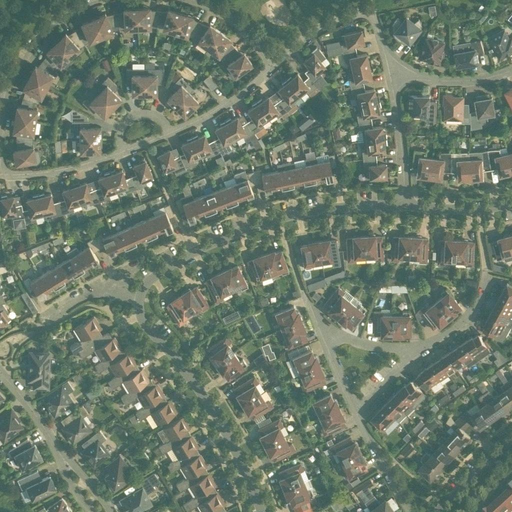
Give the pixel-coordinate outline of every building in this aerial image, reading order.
[(136,7),(137,27),(150,26),(156,26),(157,22),(158,10),(149,9),(148,6),(136,7)] [(137,27),(136,7),(123,8),(123,11),(115,13),(118,29),(125,28),(125,33),(137,32),(137,27)] [(174,31),(180,12),(168,9),(167,11),(158,10),(157,22),(163,24),(162,28),(174,31)] [(118,29),(115,13),(106,15),(104,12),(93,17),(101,36),(112,31),(118,29)] [(192,15),(187,14),(180,12),(174,31),(186,35),(187,31),(194,33),(199,22),(191,18),(192,15)] [(101,36),(93,17),(81,22),(82,25),(75,30),(84,44),(89,40),(101,36)] [(420,21),(419,19),(414,23),(407,17),(403,23),(399,18),(398,19),(397,19),(396,20),(395,22),(394,23),(394,24),(394,25),(394,26),(394,27),(394,29),(394,30),(394,31),(394,32),(394,33),(395,34),(396,35),(396,36),(397,37),(398,38),(399,39),(400,40),(401,40),(403,37),(410,42),(421,28),(419,27),(422,26),(422,25),(421,23),(421,22),(420,21)] [(207,48),(220,31),(209,24),(208,26),(199,22),(194,33),(192,38),(197,41),(207,48)] [(342,53),(356,50),(354,44),(363,42),(362,36),(365,35),(363,29),(341,34),(343,42),(340,43),(326,47),(328,56),(342,53)] [(81,51),(78,48),(78,47),(84,44),(75,30),(67,35),(65,33),(56,41),(69,56),(73,52),(75,55),(81,51)] [(491,41),(499,59),(511,52),(511,36),(509,39),(504,30),(496,33),(498,37),(491,41)] [(228,41),(230,38),(220,31),(207,48),(218,56),(222,60),(226,56),(235,47),(228,41)] [(424,48),(422,47),(420,57),(432,60),(432,63),(441,65),(444,52),(441,52),(444,42),(426,38),(424,48)] [(69,56),(56,41),(46,49),(48,52),(43,59),(56,69),(57,67),(60,65),(64,68),(73,60),(69,56)] [(453,44),(454,54),(455,54),(457,66),(478,62),(477,54),(484,52),(480,41),(470,42),(453,44)] [(309,56),(303,60),(309,68),(304,72),(308,76),(313,82),(321,75),(319,73),(326,68),(320,61),(325,57),(316,46),(307,54),(309,56)] [(243,52),(241,54),(235,47),(226,56),(231,62),(227,64),(230,68),(227,70),(232,77),(234,78),(236,78),(238,78),(239,76),(240,74),(239,72),(251,63),(243,52)] [(366,53),(357,55),(356,50),(342,53),(328,56),(342,53),(344,62),(347,62),(349,70),(371,65),(370,59),(367,60),(366,53)] [(101,58),(106,68),(111,65),(107,55),(101,58)] [(56,69),(43,59),(37,66),(34,65),(28,76),(46,85),(52,75),(55,76),(57,72),(55,71),(56,69)] [(350,88),(363,85),(362,79),(371,78),(370,71),(373,70),(371,65),(349,70),(351,78),(348,78),(350,88)] [(136,95),(144,95),(144,68),(125,69),(125,81),(132,81),(132,93),(136,93),(136,95)] [(162,68),(144,68),(144,95),(151,95),(151,93),(156,93),(156,81),(162,81),(162,68)] [(313,82),(308,76),(303,80),(297,73),(292,78),(290,75),(285,79),(300,97),(306,91),(308,94),(316,87),(313,82)] [(211,91),(217,85),(208,75),(202,80),(211,91)] [(46,85),(28,76),(23,87),(25,88),(22,97),(34,101),(37,102),(40,96),(46,85)] [(169,102),(175,107),(189,93),(193,89),(180,76),(171,85),(176,89),(167,98),(170,101),(169,102)] [(107,77),(103,81),(94,90),(98,93),(113,108),(118,102),(117,101),(120,98),(112,90),(116,85),(107,77)] [(278,89),(283,96),(278,100),(286,111),(295,104),(293,102),(300,97),(285,79),(281,82),(283,85),(278,89)] [(374,89),(365,91),(363,85),(350,88),(352,98),(355,97),(357,105),(379,100),(378,95),(375,95),(374,89)] [(113,108),(98,93),(90,102),(86,98),(82,102),(91,111),(95,107),(103,115),(106,112),(108,113),(113,108)] [(198,101),(189,93),(175,107),(180,113),(181,112),(184,115),(198,101)] [(477,100),(476,100),(478,111),(470,112),(471,129),(482,127),(481,123),(486,123),(485,115),(495,113),(492,97),(489,98),(488,94),(476,96),(477,100)] [(427,121),(435,122),(436,102),(429,102),(430,96),(408,95),(408,107),(413,107),(412,114),(428,115),(427,121)] [(286,111),(278,100),(273,104),(268,96),(262,100),(260,98),(256,101),(268,120),(275,115),(277,118),(286,111)] [(36,108),(33,108),(34,101),(22,97),(19,106),(16,105),(15,118),(34,121),(36,108)] [(461,123),(470,123),(468,104),(462,103),(463,97),(444,97),(444,104),(446,104),(445,118),(461,119),(461,123)] [(358,123),(371,121),(370,115),(379,113),(377,106),(380,105),(379,100),(357,105),(359,113),(356,114),(358,123)] [(247,110),(252,118),(247,121),(254,133),(263,127),(262,124),(268,120),(256,101),(251,104),(253,106),(247,110)] [(224,120),(235,140),(242,136),(244,139),(254,133),(247,121),(241,125),(237,117),(231,120),(229,117),(224,120)] [(32,140),(32,133),(34,121),(15,118),(13,130),(16,131),(16,140),(32,140)] [(297,124),(302,130),(308,125),(303,119),(297,124)] [(215,128),(219,137),(214,140),(220,152),(221,154),(231,149),(228,144),(235,140),(224,120),(220,123),(221,125),(215,128)] [(99,131),(99,127),(87,127),(87,121),(71,121),(71,128),(74,128),(74,139),(75,139),(80,139),(101,139),(101,131),(99,131)] [(381,126),(372,127),(371,121),(358,123),(359,129),(356,133),(357,141),(363,141),(386,138),(385,132),(382,133),(381,126)] [(220,152),(214,140),(208,142),(204,134),(198,137),(196,134),(191,136),(201,157),(208,154),(209,157),(220,152)] [(181,144),(185,152),(179,155),(185,167),(194,163),(193,160),(201,157),(191,136),(186,138),(187,141),(181,144)] [(362,159),(376,158),(375,152),(384,151),(383,144),(386,143),(386,138),(363,141),(364,149),(361,149),(362,159)] [(66,151),(65,139),(54,140),(55,152),(66,151)] [(101,146),(101,139),(80,139),(75,139),(75,151),(99,151),(99,146),(101,146)] [(32,140),(16,140),(16,149),(13,149),(15,162),(30,160),(31,162),(33,163),(35,163),(37,162),(39,160),(39,158),(38,150),(33,150),(33,146),(32,140)] [(185,167),(179,155),(173,158),(169,149),(163,152),(162,149),(156,152),(165,173),(173,169),(176,175),(186,170),(185,167)] [(430,177),(432,157),(426,156),(426,150),(414,149),(412,167),(418,168),(417,176),(420,176),(420,177),(424,179),(429,180),(430,177)] [(491,169),(488,149),(482,151),(470,151),(471,179),(471,182),(475,181),(481,179),(481,178),(484,178),(483,170),(491,169)] [(511,171),(508,153),(501,155),(500,149),(488,149),(491,169),(498,168),(500,175),(503,175),(503,176),(508,176),(511,175),(511,171)] [(471,179),(470,151),(457,152),(451,152),(451,171),(458,172),(459,179),(461,179),(461,180),(466,182),(471,182),(471,179)] [(451,171),(451,152),(440,152),(439,158),(432,157),(430,177),(429,180),(434,180),(439,179),(440,178),(442,179),(443,171),(451,171)] [(327,154),(316,156),(321,180),(332,177),(330,168),(336,166),(333,154),(327,155),(327,154)] [(304,159),(306,164),(310,182),(321,180),(316,156),(304,159)] [(133,165),(137,174),(131,176),(136,189),(146,184),(145,182),(153,178),(143,157),(138,160),(139,162),(133,165)] [(385,164),(376,164),(376,158),(362,159),(363,169),(366,169),(366,177),(389,177),(389,171),(386,171),(385,164)] [(298,185),(295,167),(291,168),(290,162),(282,163),(283,169),(287,187),(298,185)] [(276,165),(278,171),(272,172),(276,189),(287,187),(283,169),(282,163),(276,165)] [(310,182),(306,164),(295,167),(298,185),(310,182)] [(137,192),(136,189),(131,176),(124,178),(121,170),(115,172),(114,169),(109,171),(116,193),(124,190),(125,193),(132,190),(134,193),(137,192)] [(252,171),(256,184),(263,182),(265,192),(276,189),(272,172),(261,174),(260,170),(252,171)] [(98,178),(101,186),(95,189),(99,202),(110,198),(109,195),(116,193),(109,171),(104,173),(105,176),(98,178)] [(256,184),(252,171),(245,174),(244,171),(233,175),(236,183),(242,200),(253,195),(250,186),(256,184)] [(99,202),(95,189),(89,191),(86,182),(79,184),(78,181),(73,183),(80,205),(88,202),(89,205),(99,202)] [(62,190),(65,199),(59,201),(63,214),(74,210),(73,207),(80,205),(73,183),(68,185),(69,188),(62,190)] [(242,200),(236,183),(225,187),(232,204),(242,200)] [(214,191),(221,208),(232,204),(225,187),(214,191)] [(221,208),(214,191),(204,195),(210,212),(221,208)] [(63,214),(59,201),(53,202),(50,194),(44,195),(43,192),(38,194),(43,216),(51,214),(52,217),(63,214)] [(180,198),(181,199),(175,201),(179,213),(185,211),(189,220),(200,216),(193,199),(191,193),(180,198)] [(4,218),(12,216),(14,228),(25,226),(24,223),(22,210),(21,204),(15,205),(13,196),(6,197),(6,194),(0,195),(4,218)] [(26,199),(29,208),(22,210),(24,223),(36,221),(35,218),(43,216),(38,194),(32,195),(33,198),(26,199)] [(210,212),(204,195),(193,199),(200,216),(210,212)] [(165,211),(154,216),(161,232),(172,227),(168,218),(174,216),(169,204),(163,207),(165,211)] [(144,220),(151,237),(161,232),(154,216),(144,220)] [(133,225),(141,241),(151,237),(144,220),(133,225)] [(123,229),(130,246),(141,241),(133,225),(123,229)] [(112,234),(120,251),(130,246),(123,229),(112,234)] [(93,238),(99,249),(105,246),(109,255),(120,251),(112,234),(102,239),(100,235),(93,238)] [(354,257),(365,257),(363,235),(352,236),(352,238),(346,238),(347,262),(354,261),(354,257)] [(374,235),(363,235),(365,257),(375,256),(375,260),(383,259),(381,236),(375,236),(374,235)] [(398,257),(409,257),(410,236),(399,235),(399,237),(392,237),(391,260),(398,260),(398,257)] [(511,245),(509,235),(498,238),(499,239),(492,241),(493,242),(488,244),(490,253),(495,252),(497,259),(503,258),(504,261),(511,259),(511,245)] [(421,237),(410,236),(409,257),(419,258),(419,262),(426,262),(427,239),(421,238),(421,237)] [(98,261),(93,252),(99,249),(93,238),(86,242),(89,246),(79,252),(88,267),(98,261)] [(329,239),(318,241),(321,262),(332,260),(332,264),(339,263),(335,240),(329,241),(329,239)] [(444,260),(455,260),(456,239),(445,239),(445,240),(438,240),(437,263),(444,264),(444,260)] [(467,240),(456,239),(455,260),(465,261),(465,265),(472,265),(473,242),(467,242),(467,240)] [(311,263),(321,262),(318,241),(307,243),(307,244),(301,245),(304,268),(311,267),(311,263)] [(46,242),(36,246),(38,251),(49,246),(46,242)] [(69,258),(79,273),(88,267),(79,252),(76,247),(66,253),(69,258)] [(274,250),(263,254),(270,274),(280,270),(281,274),(288,272),(280,250),(274,252),(274,250)] [(260,277),(270,274),(263,254),(253,258),(253,259),(247,261),(255,284),(262,281),(260,277)] [(79,273),(69,258),(59,264),(69,279),(79,273)] [(69,279),(59,264),(50,270),(59,285),(69,279)] [(230,267),(220,272),(230,291),(239,286),(241,289),(247,286),(237,265),(231,268),(230,267)] [(59,285),(50,270),(40,276),(50,291),(59,285)] [(220,295),(230,291),(220,272),(210,276),(211,278),(205,281),(215,302),(222,299),(220,295)] [(50,291),(40,276),(30,282),(28,278),(23,281),(34,300),(39,297),(40,297),(50,291)] [(307,284),(309,291),(316,288),(313,282),(307,284)] [(511,284),(507,282),(499,297),(511,304),(511,284)] [(189,288),(180,294),(192,312),(200,307),(202,310),(208,306),(196,286),(190,290),(189,288)] [(327,311),(336,317),(349,301),(341,294),(343,291),(338,287),(323,305),(328,309),(327,311)] [(442,296),(434,302),(447,319),(456,312),(455,311),(460,306),(445,288),(440,293),(442,296)] [(311,295),(317,299),(320,295),(315,291),(311,295)] [(183,318),(192,312),(180,294),(171,301),(172,302),(166,306),(179,325),(185,321),(183,318)] [(262,305),(269,303),(266,296),(259,299),(262,305)] [(511,304),(499,297),(494,306),(511,316),(511,304)] [(357,307),(349,301),(336,317),(344,324),(345,323),(351,327),(365,309),(360,304),(357,307)] [(423,306),(418,311),(414,313),(417,320),(422,316),(432,329),(437,325),(439,326),(447,319),(434,302),(426,309),(423,306)] [(2,303),(0,304),(0,326),(10,319),(5,313),(7,311),(2,303)] [(36,309),(33,303),(28,306),(31,311),(33,311),(36,309)] [(278,319),(282,329),(301,321),(297,311),(296,312),(293,306),(271,314),(274,321),(278,319)] [(489,315),(510,327),(511,324),(511,316),(494,306),(489,315)] [(380,336),(391,336),(391,315),(381,315),(381,311),(374,311),(374,334),(380,334),(380,336)] [(402,315),(391,315),(391,336),(402,336),(402,334),(409,334),(409,311),(402,311),(402,315)] [(222,316),(225,322),(233,318),(230,312),(222,316)] [(247,323),(255,319),(252,313),(243,317),(247,323)] [(502,341),(510,327),(489,315),(484,324),(486,325),(483,331),(502,341)] [(74,354),(78,351),(102,335),(98,329),(97,330),(94,325),(97,323),(93,317),(85,321),(83,321),(82,324),(74,328),(81,340),(78,342),(77,341),(69,346),(74,354)] [(305,332),(301,321),(282,329),(285,339),(282,340),(284,347),(306,339),(304,332),(305,332)] [(108,332),(102,335),(78,351),(82,358),(92,352),(91,351),(94,349),(101,360),(94,365),(120,348),(117,342),(114,344),(111,339),(112,338),(108,332)] [(486,346),(490,344),(485,336),(481,339),(478,334),(473,338),(472,336),(463,342),(474,357),(476,361),(490,352),(486,346)] [(209,356),(216,365),(233,352),(227,344),(230,341),(226,336),(207,349),(211,355),(209,356)] [(463,342),(455,348),(465,363),(467,366),(476,361),(474,357),(463,342)] [(267,354),(269,359),(275,357),(273,350),(271,351),(268,343),(261,345),(265,354),(267,354)] [(293,377),(300,374),(319,365),(315,355),(313,356),(311,350),(310,350),(308,344),(288,353),(290,358),(289,359),(292,365),(288,367),(293,377)] [(109,364),(116,375),(136,364),(132,358),(129,359),(126,354),(122,347),(120,348),(94,365),(98,372),(106,367),(106,366),(109,364)] [(465,363),(455,348),(447,353),(457,369),(465,363)] [(30,368),(29,368),(29,380),(34,380),(34,387),(47,388),(48,353),(30,352),(29,364),(31,364),(30,368)] [(239,361),(233,352),(216,365),(222,374),(224,373),(227,378),(246,364),(242,359),(239,361)] [(262,352),(257,355),(261,360),(266,357),(262,352)] [(457,369),(447,353),(438,359),(449,375),(457,369)] [(449,375),(438,359),(430,365),(440,380),(449,375)] [(122,381),(129,392),(148,380),(145,374),(142,376),(138,371),(139,370),(136,364),(116,375),(107,381),(111,388),(119,384),(119,383),(122,381)] [(324,375),(319,365),(300,374),(304,383),(301,385),(303,391),(325,382),(322,376),(324,375)] [(443,385),(440,380),(430,365),(421,371),(422,372),(417,376),(426,390),(431,386),(433,388),(435,390),(437,389),(443,385)] [(496,371),(500,376),(504,373),(500,368),(496,371)] [(82,379),(77,373),(72,376),(77,383),(82,379)] [(236,395),(242,404),(260,393),(254,384),(258,382),(254,376),(234,388),(237,394),(236,395)] [(163,396),(159,389),(157,391),(153,386),(154,385),(150,379),(148,380),(129,392),(120,397),(121,399),(118,401),(120,405),(123,403),(125,405),(134,399),(134,398),(137,396),(144,407),(163,396)] [(70,405),(65,397),(68,395),(67,393),(72,389),(67,381),(61,385),(50,392),(54,398),(45,403),(49,408),(48,410),(51,411),(54,416),(59,412),(61,413),(61,411),(70,405)] [(405,384),(397,391),(414,407),(425,395),(411,381),(406,385),(405,384)] [(460,392),(458,388),(454,383),(450,386),(453,391),(452,392),(455,395),(460,392)] [(500,386),(504,391),(498,395),(509,409),(511,406),(511,394),(504,383),(500,386)] [(488,390),(483,394),(498,414),(501,412),(504,412),(509,409),(498,395),(494,398),(488,390)] [(390,398),(406,414),(414,407),(397,391),(390,398)] [(265,402),(260,393),(242,404),(248,414),(249,413),(252,418),(272,406),(269,400),(265,402)] [(315,408),(320,417),(339,408),(334,398),(333,399),(330,393),(309,403),(312,410),(315,408)] [(478,397),(484,405),(480,408),(490,423),(499,416),(498,414),(483,394),(478,397)] [(135,413),(128,417),(132,423),(139,419),(139,420),(147,415),(147,414),(150,412),(157,424),(176,412),(172,406),(169,408),(166,403),(167,402),(163,396),(144,407),(135,413)] [(383,406),(399,422),(406,414),(390,398),(383,406)] [(443,403),(439,398),(435,402),(439,407),(443,403)] [(71,421),(62,427),(72,442),(90,430),(82,418),(88,413),(82,405),(67,415),(71,421)] [(387,434),(399,422),(383,406),(371,418),(387,434)] [(0,437),(3,442),(17,431),(16,430),(21,426),(15,418),(17,417),(11,408),(2,414),(0,415),(0,437)] [(344,418),(339,408),(320,417),(324,427),(321,429),(324,435),(345,425),(342,419),(344,418)] [(486,426),(490,423),(480,408),(471,415),(467,410),(461,415),(469,425),(474,421),(479,428),(484,424),(486,426)] [(455,430),(451,434),(464,446),(467,442),(466,440),(470,436),(464,430),(469,425),(461,415),(450,425),(455,430)] [(162,453),(171,448),(191,436),(187,429),(186,430),(183,425),(186,423),(182,416),(162,428),(169,440),(166,442),(166,441),(158,446),(158,447),(153,450),(157,456),(162,452),(162,453)] [(259,436),(264,446),(283,436),(279,427),(282,425),(279,419),(258,429),(261,435),(259,436)] [(429,422),(426,425),(431,431),(434,427),(429,422)] [(429,429),(426,426),(418,434),(421,438),(429,429)] [(87,439),(91,443),(81,451),(93,466),(109,453),(100,442),(105,438),(99,429),(87,439)] [(439,438),(456,454),(464,446),(451,434),(446,439),(442,435),(439,438)] [(171,472),(180,467),(199,455),(196,448),(195,449),(191,444),(194,442),(191,436),(171,448),(178,459),(175,461),(175,460),(167,465),(171,472)] [(288,445),(283,436),(264,446),(269,455),(271,455),(274,461),(295,450),(291,444),(288,445)] [(336,451),(341,461),(360,451),(355,441),(353,442),(350,436),(329,446),(332,453),(336,451)] [(34,443),(31,445),(27,438),(8,451),(15,463),(19,461),(23,467),(42,457),(34,443)] [(435,451),(448,463),(456,454),(439,438),(435,441),(440,446),(435,451)] [(401,451),(406,456),(414,447),(410,442),(401,451)] [(365,461),(360,451),(341,461),(345,470),(342,472),(345,478),(366,468),(363,462),(365,461)] [(448,463),(435,451),(431,456),(426,451),(423,455),(440,471),(448,463)] [(106,481),(111,489),(118,483),(120,485),(128,479),(121,469),(127,465),(119,455),(109,463),(113,468),(105,475),(108,480),(106,481)] [(180,491),(189,486),(208,474),(204,467),(203,468),(200,463),(203,461),(199,455),(180,467),(187,478),(184,480),(183,479),(175,484),(180,491)] [(437,475),(440,471),(423,455),(421,457),(421,460),(424,463),(419,468),(425,474),(424,476),(427,479),(429,477),(430,478),(435,473),(437,475)] [(279,479),(283,489),(303,481),(299,471),(303,470),(300,463),(278,472),(281,478),(279,479)] [(55,488),(49,475),(41,479),(38,473),(21,481),(24,488),(26,487),(32,500),(55,488)] [(212,480),(208,474),(189,486),(196,497),(192,499),(192,498),(182,504),(187,511),(198,505),(217,493),(213,486),(212,487),(209,482),(212,480)] [(135,483),(139,489),(120,499),(126,511),(135,511),(147,506),(142,496),(155,488),(146,476),(135,483)] [(362,491),(373,483),(369,477),(358,485),(362,491)] [(355,484),(352,480),(343,485),(346,489),(355,484)] [(303,481),(283,489),(288,499),(289,499),(292,505),(293,504),(295,511),(313,511),(316,510),(315,506),(310,508),(306,499),(313,496),(311,489),(307,491),(303,481)] [(358,494),(362,491),(358,485),(354,488),(358,494)] [(224,511),(226,511),(222,505),(221,506),(218,501),(221,499),(217,493),(198,505),(202,511),(224,511)] [(344,503),(348,499),(344,494),(340,497),(343,502),(344,503)] [(366,495),(366,496),(378,511),(392,511),(393,511),(392,510),(395,508),(392,504),(389,506),(384,499),(379,503),(373,496),(369,499),(366,495)] [(506,496),(498,503),(507,511),(511,511),(511,501),(505,495),(506,496)] [(366,511),(378,511),(366,496),(362,499),(365,502),(364,502),(370,510),(366,511)] [(50,511),(71,511),(61,498),(48,508),(50,511)] [(339,498),(334,501),(339,508),(344,505),(339,498)] [(507,511),(498,503),(491,510),(492,511),(507,511)]
